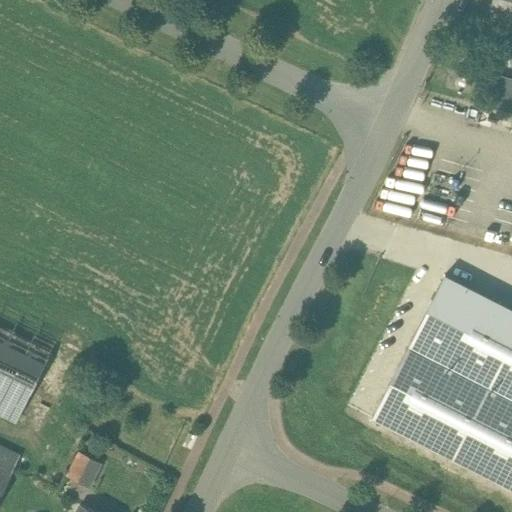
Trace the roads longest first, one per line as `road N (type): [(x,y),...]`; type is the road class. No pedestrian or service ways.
road 1 (residential): [(384,125),(230,447)]
road 2 (unclassified): [(133,0),(384,125)]
road 3 (residential): [(366,511),(230,447)]
road 4 (residential): [(440,0),(384,125)]
